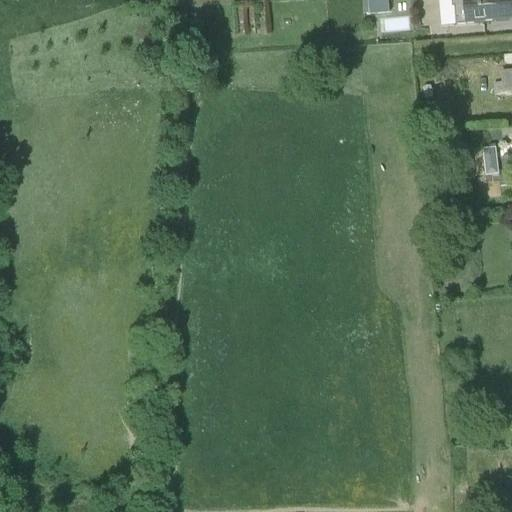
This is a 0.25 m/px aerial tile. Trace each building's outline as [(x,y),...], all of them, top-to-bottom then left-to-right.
[(511,0),(436,0),(438,21),(511,15),(511,9),(511,0)] [(381,15),(383,28),(410,25),(409,12),(381,15)] [(511,48),(501,50),(502,60),(511,58),(511,48)] [(511,64),(497,66),(498,77),(490,78),(491,91),(511,89),(511,64)] [(500,168),(499,138),(484,139),(485,168),(500,168)] [(462,464),(450,464),(450,476),(462,476),(462,464)]
